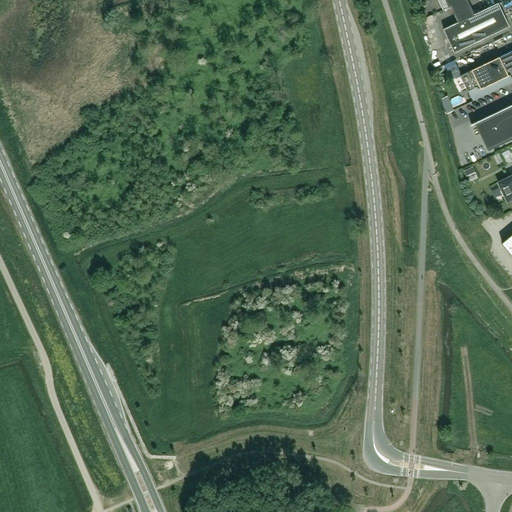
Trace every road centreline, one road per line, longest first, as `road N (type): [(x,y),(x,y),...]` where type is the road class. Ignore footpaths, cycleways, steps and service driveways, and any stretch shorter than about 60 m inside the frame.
road 1 (tertiary): [(498,476),(373,455),(376,230),(339,0)]
road 2 (primary): [(153,511),(0,164)]
